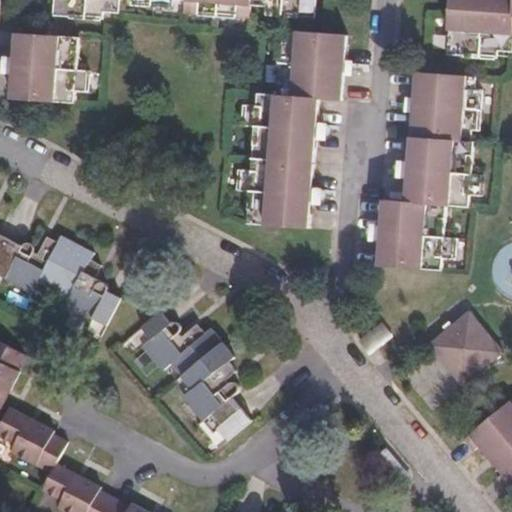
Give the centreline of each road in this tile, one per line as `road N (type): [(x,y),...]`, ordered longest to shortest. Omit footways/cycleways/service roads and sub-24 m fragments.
road 1 (residential): [(343,363),(257,449),(195,474),(85,415),(68,389),(30,368)]
road 2 (residential): [(0,142),(272,286),(312,324)]
road 3 (residential): [(385,0),(375,122),(346,190),(336,298),(312,324)]
road 4 (residential): [(343,363),(466,511)]
